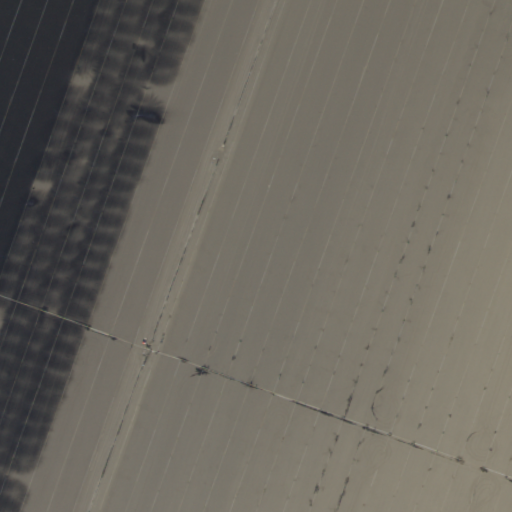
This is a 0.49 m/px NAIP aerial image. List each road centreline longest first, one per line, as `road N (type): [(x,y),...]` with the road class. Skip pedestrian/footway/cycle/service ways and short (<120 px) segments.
road 1 (track): [(0,296),(511,480)]
road 2 (track): [(292,0),(511,78)]
